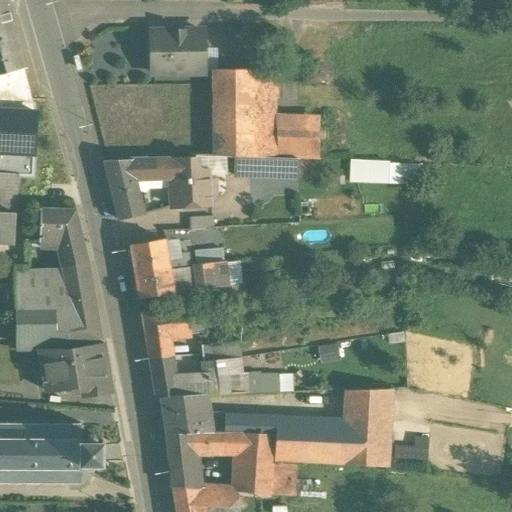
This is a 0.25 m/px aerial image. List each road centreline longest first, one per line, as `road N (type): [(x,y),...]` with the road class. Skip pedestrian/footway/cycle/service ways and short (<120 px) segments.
road 1 (tertiary): [(36,0),(77,115),(160,511)]
road 2 (track): [(511,17),(41,16)]
